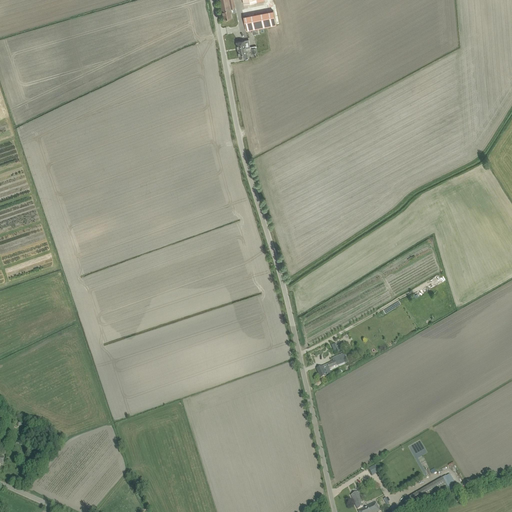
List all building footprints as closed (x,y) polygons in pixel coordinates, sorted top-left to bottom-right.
[(232,13),(231,8),(235,8),(233,0),(219,0),(222,10),(223,10),(224,19),(227,18),(228,18),(232,17),(231,13),(232,13)] [(276,22),(273,8),(243,14),(246,28),(276,22)] [(247,57),(246,48),(250,47),(248,40),(236,42),(239,58),(247,57)] [(317,369),(321,379),(326,376),(323,370),(325,369),(328,367),(329,369),(337,365),(346,361),(347,363),(350,362),(349,359),(351,358),(349,354),(327,364),(324,366),(317,369)] [(356,362),(350,365),(352,369),(357,366),(356,366),(364,362),(362,358),(356,362)] [(375,465),(369,469),(372,475),(378,472),(377,470),(376,467),(375,465)] [(445,475),(442,477),(447,486),(448,487),(451,485),(445,475)] [(408,498),(413,507),(447,486),(442,477),(408,498)] [(358,492),(351,495),(358,510),(363,507),(361,503),(363,503),(358,492)] [(377,511),(380,511),(376,502),(358,511),(377,511)]
